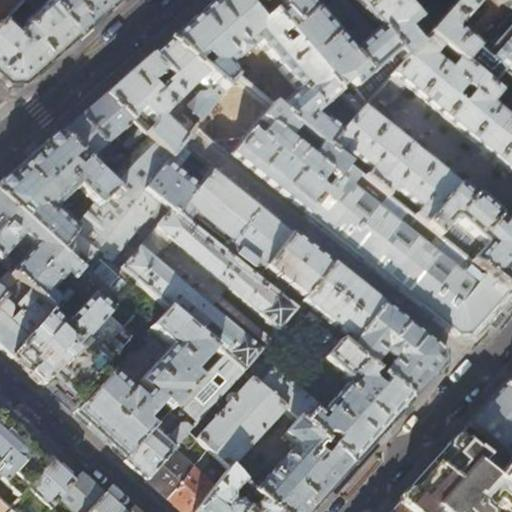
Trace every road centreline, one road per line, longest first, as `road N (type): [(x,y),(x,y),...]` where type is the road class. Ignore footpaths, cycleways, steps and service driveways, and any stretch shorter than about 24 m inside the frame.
road 1 (residential): [(511,331),(349,511)]
road 2 (residential): [(165,0),(0,143)]
road 3 (residential): [(0,378),(145,511)]
